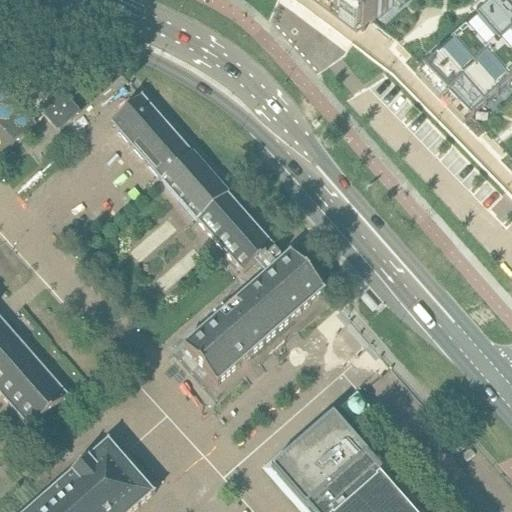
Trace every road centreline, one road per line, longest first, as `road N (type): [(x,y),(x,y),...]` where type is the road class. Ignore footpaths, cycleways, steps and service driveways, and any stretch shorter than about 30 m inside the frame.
road 1 (tertiary): [(21,0),(166,66),(233,109),(480,387)]
road 2 (tertiary): [(505,367),(264,94),(178,36),(103,0)]
road 3 (residential): [(361,94),(511,259)]
